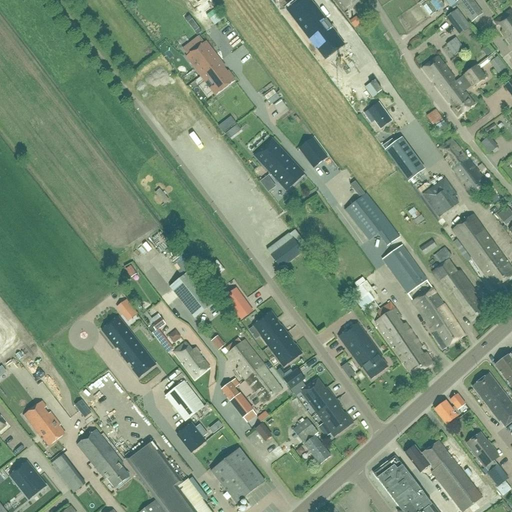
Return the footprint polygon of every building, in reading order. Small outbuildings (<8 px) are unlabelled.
[(310,0),(300,0),(288,10),(316,48),(317,47),(325,59),(343,45),(331,29),(333,28),(326,19),(325,20),(310,0)] [(338,0),(346,9),(356,0),(338,0)] [(457,5),(453,0),(445,0),(452,9),(457,5)] [(493,13),(507,4),(504,0),(493,0),(487,4),(493,13)] [(483,14),(477,6),(473,10),(465,15),(471,23),(479,17),(483,14)] [(471,28),(457,9),(446,18),(459,36),(471,28)] [(511,13),(510,11),(506,14),(507,15),(499,20),(499,19),(494,22),(497,26),(499,25),(503,30),(501,33),(503,36),(506,34),(509,38),(506,40),(511,47),(511,13)] [(201,76),(220,62),(206,43),(204,44),(199,38),(183,49),(188,56),(186,57),(201,76)] [(339,87),(356,77),(340,51),(323,62),(339,87)] [(158,60),(154,62),(158,69),(162,67),(158,60)] [(440,60),(424,71),(434,85),(438,84),(441,89),(439,92),(440,93),(454,83),(453,81),(450,83),(447,77),(451,74),(440,60)] [(479,65),(484,72),(491,67),(486,60),(479,65)] [(220,62),(201,76),(216,96),(235,81),(228,72),(226,73),(223,69),(225,68),(220,62)] [(454,83),(440,93),(445,100),(445,101),(448,105),(449,104),(452,108),(450,111),(457,121),(474,108),(464,96),(463,95),(462,94),(471,87),(472,89),(486,78),(477,65),(463,76),(454,83)] [(391,121),(379,104),(364,114),(371,123),(374,121),(380,129),(391,121)] [(443,122),(435,111),(426,117),(433,129),(433,128),(439,136),(449,130),(443,122)] [(488,134),(497,129),(493,124),(485,130),(488,134)] [(223,133),(227,130),(223,125),(219,128),(223,133)] [(382,135),(377,139),(381,145),(386,140),(382,135)] [(403,138),(387,149),(387,150),(409,180),(420,172),(425,168),(403,138)] [(327,158),(312,139),(302,147),(317,166),(327,158)] [(487,184),(451,139),(438,150),(441,154),(442,153),(443,155),(445,158),(444,160),(461,182),(462,181),(466,186),(465,187),(471,196),(487,184)] [(270,173),(287,158),(285,156),(284,153),(272,140),(254,156),(270,173)] [(287,158),(270,173),(287,191),(304,175),(291,160),(289,161),(287,158)] [(439,217),(458,203),(455,198),(457,196),(444,179),(423,195),(439,217)] [(378,233),(387,246),(400,237),(366,194),(365,194),(365,195),(351,205),(345,210),(368,240),(378,233)] [(377,205),(386,200),(383,195),(374,199),(377,205)] [(511,207),(500,217),(507,225),(511,220),(511,207)] [(421,215),(414,208),(408,212),(414,220),(413,221),(417,226),(424,220),(421,215)] [(511,269),(473,216),(453,230),(495,289),(511,276),(511,269)] [(308,248),(295,231),(289,235),(289,234),(267,251),(271,256),(281,269),(308,248)] [(424,256),(436,247),(432,240),(419,249),(424,256)] [(456,240),(453,243),(467,263),(471,260),(456,240)] [(442,351),(465,336),(448,310),(407,254),(401,246),(392,253),(382,260),(387,267),(414,303),(433,334),(432,335),(442,351)] [(457,272),(448,260),(452,257),(445,248),(433,256),(440,266),(432,273),(461,314),(463,312),(471,322),(485,312),(484,310),(485,309),(486,308),(481,301),(478,303),(473,295),(475,292),(460,271),(457,272)] [(219,276),(224,273),(218,263),(213,266),(219,276)] [(130,281),(136,277),(130,268),(124,273),(130,281)] [(194,319),(213,304),(189,272),(170,288),(194,319)] [(367,283),(350,293),(360,312),(378,302),(367,283)] [(238,316),(249,307),(236,290),(225,299),(238,316)] [(131,308),(126,301),(119,307),(124,314),(131,308)] [(403,324),(400,319),(401,318),(391,303),(384,307),(377,312),(381,318),(375,322),(405,366),(405,367),(413,378),(433,364),(426,353),(424,354),(420,349),(422,348),(405,324),(403,324)] [(271,313),(253,326),(254,327),(261,336),(269,347),(286,334),(281,327),(280,328),(276,323),(277,322),(271,313)] [(158,315),(148,323),(155,332),(165,325),(158,315)] [(119,347),(123,352),(121,355),(128,364),(131,362),(135,368),(133,370),(139,378),(155,366),(118,318),(108,326),(113,333),(107,337),(116,348),(119,347)] [(387,368),(381,359),(383,358),(357,324),(338,337),(356,361),(358,360),(363,366),(362,367),(371,379),(387,368)] [(160,331),(154,335),(165,356),(171,353),(160,331)] [(175,332),(166,339),(171,346),(181,340),(175,332)] [(286,334),(269,347),(284,367),(302,354),(295,346),(294,347),(291,343),(292,342),(286,334)] [(224,345),(218,337),(211,342),(217,350),(224,345)] [(245,380),(263,366),(244,341),(242,344),(238,339),(225,349),(229,354),(226,356),(231,362),(234,361),(238,367),(237,370),(245,380)] [(192,351),(185,343),(174,351),(195,380),(210,368),(204,360),(202,360),(199,356),(200,354),(196,349),(192,351)] [(511,352),(510,354),(509,354),(494,366),(511,388),(511,392),(511,393),(511,352)] [(30,362),(24,366),(29,372),(35,367),(30,362)] [(263,366),(245,380),(264,405),(282,391),(268,373),(264,367),(263,366)] [(283,379),(287,376),(281,368),(277,371),(283,379)] [(298,370),(284,380),(296,397),(301,393),(307,389),(302,382),(305,379),(298,370)] [(505,427),(511,421),(511,404),(489,374),(472,387),(499,422),(500,421),(505,427)] [(71,384),(78,394),(86,389),(79,379),(71,384)] [(317,414),(336,401),(328,390),(326,391),(318,381),(307,389),(301,393),(315,411),(317,414)] [(185,422),(204,407),(184,382),(165,397),(185,422)] [(221,391),(230,402),(240,395),(235,388),(231,383),(221,391)] [(252,409),(240,395),(230,402),(241,417),(242,416),(247,423),(257,417),(252,409)] [(461,414),(458,410),(465,405),(457,395),(450,400),(455,407),(451,410),(445,402),(435,410),(446,425),(457,417),(456,417),(461,414)] [(136,399),(131,402),(137,410),(142,406),(136,399)] [(74,406),(85,419),(92,413),(81,400),(74,406)] [(48,414),(44,409),(46,407),(42,401),(23,416),(41,440),(43,438),(49,446),(65,434),(59,426),(60,425),(50,413),(48,414)] [(317,414),(316,415),(315,416),(319,421),(321,420),(324,424),(331,433),(334,438),(353,424),(336,401),(317,414)] [(109,410),(113,415),(121,410),(118,405),(109,410)] [(124,410),(112,420),(130,445),(143,435),(124,410)] [(147,421),(151,417),(145,410),(140,413),(147,421)] [(320,465),(331,456),(315,436),(318,434),(307,419),(292,431),(320,465)] [(219,422),(209,430),(213,435),(223,427),(219,422)] [(265,442),(272,436),(263,424),(255,429),(265,442)] [(326,437),(331,433),(324,424),(319,428),(326,437)] [(205,442),(202,438),(207,434),(200,425),(195,430),(191,425),(178,435),(191,453),(205,442)] [(129,477),(121,466),(123,465),(96,430),(76,446),(100,475),(102,473),(114,489),(129,477)] [(490,446),(480,434),(466,444),(485,468),(494,461),(499,457),(491,445),(490,446)] [(151,440),(125,459),(165,511),(196,511),(177,487),(183,483),(151,440)] [(462,511),(482,498),(438,442),(421,455),(423,459),(422,459),(428,467),(429,466),(433,471),(431,472),(461,511),(462,511)] [(420,455),(421,455),(415,447),(405,454),(420,473),(428,467),(422,459),(423,459),(420,455)] [(0,449),(0,466),(3,469),(8,465),(12,469),(19,463),(7,449),(3,453),(0,449)] [(236,504),(265,482),(239,449),(211,472),(236,504)] [(73,493),(85,484),(63,454),(51,464),(73,493)] [(419,488),(416,484),(395,457),(373,473),(400,510),(396,511),(436,511),(429,501),(433,498),(423,485),(419,488)] [(38,480),(36,476),(37,476),(28,465),(11,477),(30,501),(47,489),(39,479),(38,480)] [(488,473),(487,474),(497,487),(508,479),(498,466),(488,473)] [(506,485),(496,489),(500,498),(510,494),(506,485)] [(258,499),(267,493),(263,488),(254,494),(258,499)] [(477,504),(481,511),(485,510),(486,511),(497,511),(489,497),(477,504)] [(163,511),(155,501),(140,511),(163,511)]
